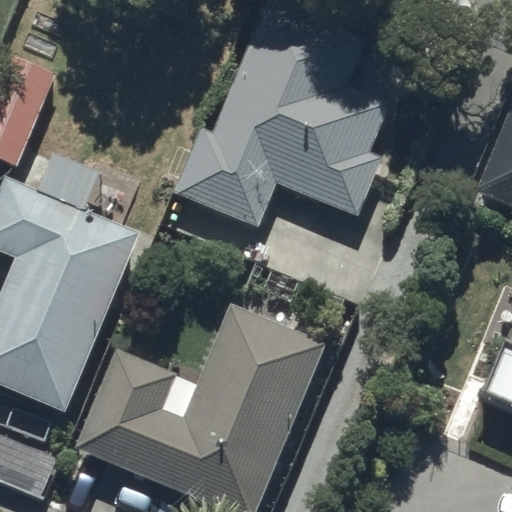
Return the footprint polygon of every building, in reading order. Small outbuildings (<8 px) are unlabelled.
[(175,198),(259,232),(277,188),(359,221),(383,163),(370,158),(391,108),(349,90),(367,46),(268,6),(214,139),(201,134),(175,198)] [(0,68),(0,163),(18,171),(55,79),(4,58),(0,68)] [(511,110),(476,198),(511,212),(511,110)] [(0,305),(0,390),(66,418),(141,240),(6,184),(0,198),(0,257),(17,265),(0,305)] [(310,256),(256,237),(245,268),(298,288),(310,256)] [(76,454),(215,511),(259,511),(327,350),(231,311),(184,424),(163,415),(178,381),(117,356),(76,454)]
